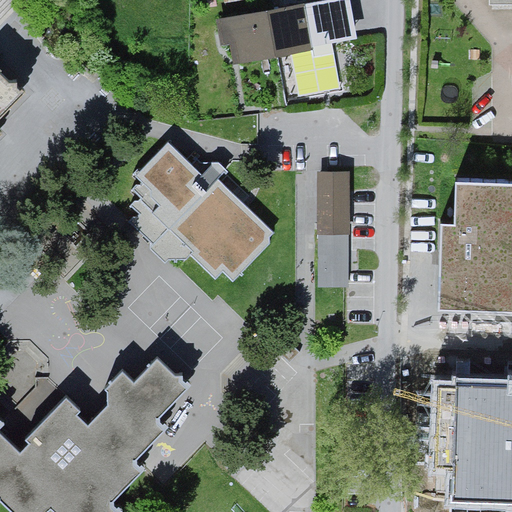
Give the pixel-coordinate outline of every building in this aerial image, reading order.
[(220,44),(224,65),(304,50),(303,43),(294,0),(289,0),(215,14),(220,44)] [(229,289),(282,235),(214,170),(202,182),(165,147),(139,175),(163,198),(149,212),(229,289)] [(352,283),(349,165),(318,166),(320,284),(352,283)] [(423,224),(421,312),(511,314),(511,183),(445,182),(443,225),(423,224)] [(155,421),(187,388),(148,351),(83,418),(56,392),(14,436),(0,423),(0,507),(5,511),(37,511),(38,511),(103,511),(98,507),(133,470),(128,464),(162,428),(155,421)] [(459,469),(461,368),(432,368),(430,468),(459,469)] [(511,386),(478,386),(476,494),(511,494),(511,386)]
